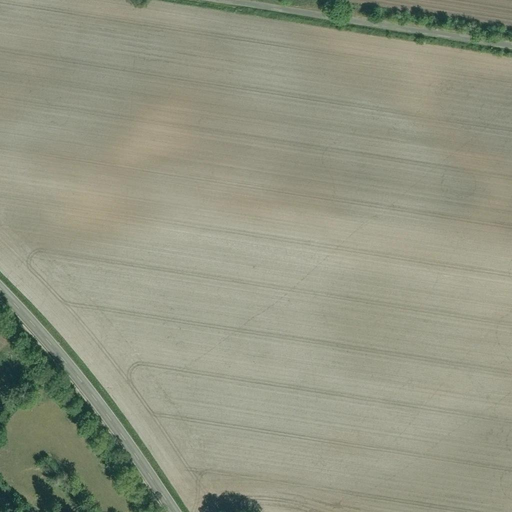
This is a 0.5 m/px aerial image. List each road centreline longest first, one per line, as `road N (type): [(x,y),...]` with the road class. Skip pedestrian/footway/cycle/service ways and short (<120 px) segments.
road 1 (unclassified): [(511,47),(211,0)]
road 2 (tertiary): [(173,511),(70,368),(0,290)]
